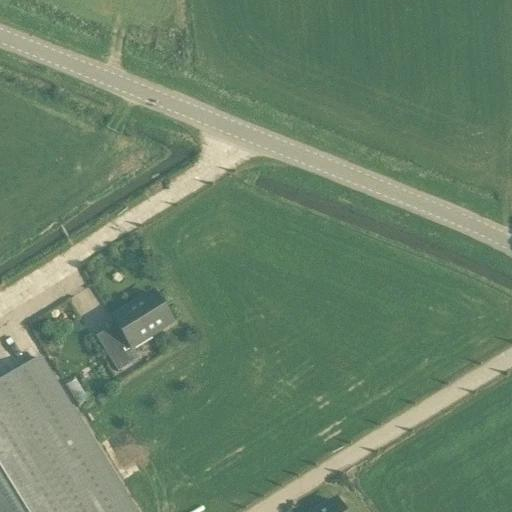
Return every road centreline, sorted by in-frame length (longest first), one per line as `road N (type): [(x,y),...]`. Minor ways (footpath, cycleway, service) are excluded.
road 1 (tertiary): [(511,244),(0,37)]
road 2 (track): [(245,135),(225,162),(0,307)]
